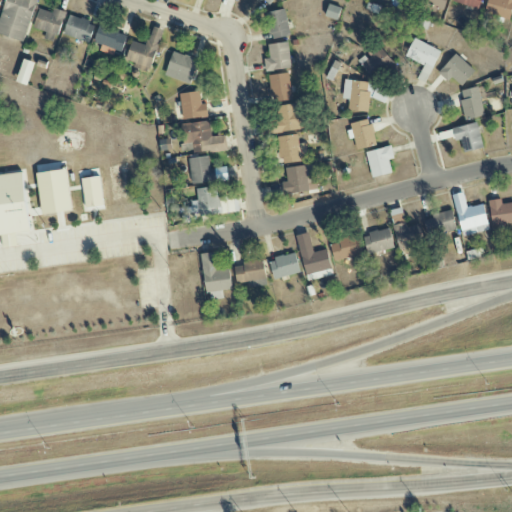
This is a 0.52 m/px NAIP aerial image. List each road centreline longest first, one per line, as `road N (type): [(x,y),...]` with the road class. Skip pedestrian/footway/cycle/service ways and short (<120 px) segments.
road 1 (secondary): [(511,284),(235,347),(0,380)]
road 2 (motorway): [(511,359),(0,433)]
road 3 (secondary): [(140,511),(511,476)]
road 4 (residential): [(176,238),(273,225),(511,163)]
road 5 (motorway): [(175,450),(511,402)]
road 6 (motorway): [(175,450),(511,466)]
road 7 (motorway): [(511,299),(210,403)]
road 8 (residential): [(227,33),(257,228)]
road 9 (motorway): [(0,476),(175,450)]
